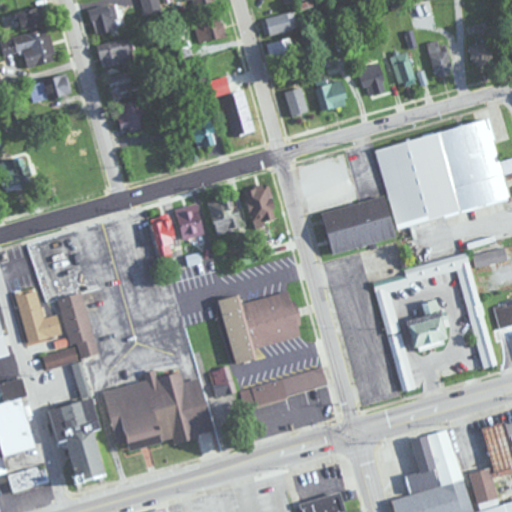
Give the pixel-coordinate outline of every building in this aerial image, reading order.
[(95,37),(131,25),(122,0),(119,0),(87,10),(95,37)] [(162,11),(158,0),(140,0),(145,16),(162,11)] [(4,17),(9,34),(48,23),(43,6),(4,17)] [(299,26),(293,10),(263,21),(269,37),(299,26)] [(194,22),(199,44),(226,38),(221,16),(194,22)] [(4,56),(22,52),(25,68),(56,62),(50,30),(1,39),(4,56)] [(95,47),(103,69),(135,57),(128,36),(95,47)] [(294,54),(292,39),(268,41),(270,56),(294,54)] [(429,43),(435,78),(452,75),(446,40),(429,43)] [(468,45),(470,65),(493,63),(491,42),(468,45)] [(399,85),(415,82),(409,52),(394,56),(399,85)] [(364,97),(385,92),(376,57),(355,63),(364,97)] [(71,93),(66,75),(28,84),(33,103),(71,93)] [(321,110),(346,103),(339,75),(314,81),(321,110)] [(230,93),(225,76),(210,81),(214,97),(230,93)] [(294,119),(311,114),(302,81),(284,86),(294,119)] [(248,110),(237,111),(236,101),(220,103),(224,135),(250,132),(248,110)] [(395,228),(511,199),(511,198),(511,197),(511,196),(511,187),(508,188),(505,175),(511,172),(511,158),(500,161),(489,119),(375,147),(395,228)] [(215,142),(208,120),(186,127),(194,149),(215,142)] [(59,138),(67,185),(95,180),(87,133),(59,138)] [(45,192),(66,184),(56,157),(44,162),(40,151),(31,155),(45,192)] [(0,181),(3,193),(30,186),(23,157),(0,162),(0,181)] [(273,219),(267,185),(246,188),(251,223),(273,219)] [(207,204),(215,235),(240,229),(232,197),(207,204)] [(392,239),(383,197),(319,211),(328,253),(392,239)] [(173,216),(182,242),(204,235),(195,209),(173,216)] [(149,223),(157,258),(176,253),(167,218),(149,223)] [(476,269),(507,261),(504,248),(472,256),(476,269)] [(481,369),(495,365),(473,270),(459,273),(481,369)] [(396,321),(389,290),(419,283),(417,273),(378,282),(387,322),(396,321)] [(27,343),(63,335),(58,315),(44,318),(37,289),(16,294),(27,343)] [(300,337),(290,292),(240,302),(239,295),(217,300),(230,365),(256,359),(253,347),(300,337)] [(69,348),(41,354),(45,370),(71,364),(80,401),(46,409),(64,486),(101,477),(91,432),(99,430),(82,358),(97,355),(83,293),(58,298),(69,348)] [(511,324),(511,302),(494,307),(499,328),(511,324)] [(411,388),(407,349),(399,350),(403,389),(411,388)] [(104,390),(115,452),(213,434),(211,420),(240,415),(231,367),(207,371),(210,388),(203,389),(201,379),(183,382),(181,372),(149,378),(150,382),(104,390)] [(243,407),(327,388),(323,370),(239,389),(243,407)] [(0,511),(1,511),(0,507),(0,483),(9,484),(11,494),(48,485),(25,396),(25,392),(21,378),(19,378),(0,383),(0,511)] [(511,511),(511,501),(471,511),(452,429),(424,435),(432,469),(404,476),(409,495),(390,500),(393,511),(511,511)] [(299,503),(300,511),(339,511),(336,495),(299,503)]
